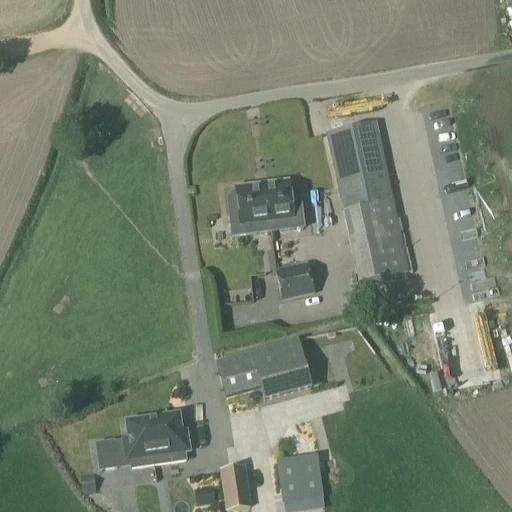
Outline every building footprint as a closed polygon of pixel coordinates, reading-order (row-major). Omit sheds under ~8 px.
[(472,271),(511,263),(511,105),(444,118),(455,176),(439,179),(427,121),(395,127),(425,287),(460,280),(448,221),(462,218),(472,271)] [(379,132),(329,140),(354,291),(404,283),(379,132)] [(226,201),(230,239),(302,231),(297,193),(291,188),(287,188),(286,184),(234,191),(235,194),(231,195),(226,201)] [(274,274),(280,303),(312,296),(305,267),(274,274)] [(295,342),(214,363),(224,400),(259,391),(262,405),(309,391),(295,342)] [(122,444),(94,447),(98,473),(116,471),(114,459),(124,457),(125,463),(128,462),(130,472),(184,464),(183,454),(187,454),(184,434),(178,435),(176,419),(125,426),(127,442),(122,443),(122,444)] [(307,452),(319,449),(316,436),(304,440),(307,452)] [(243,470),(218,473),(223,511),(237,511),(249,510),(243,470)]
